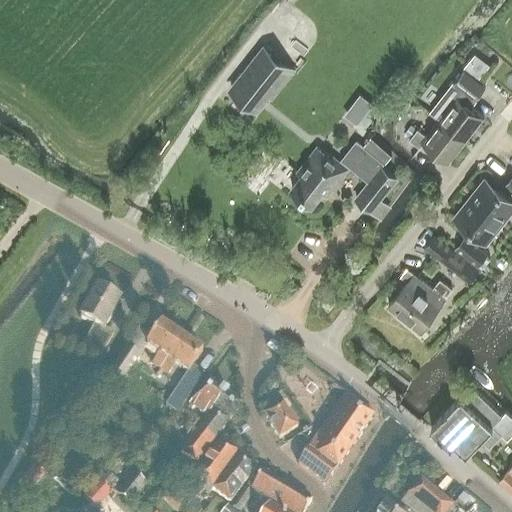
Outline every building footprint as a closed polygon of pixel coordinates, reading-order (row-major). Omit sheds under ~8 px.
[(297,71),(264,45),(229,90),(257,112),(268,98),(273,102),(297,71)] [(453,80),(472,95),(482,82),(463,67),(453,80)] [(455,83),(430,114),(439,120),(440,119),(466,140),(484,117),(470,106),(476,99),(455,83)] [(382,112),(371,104),(356,122),(367,131),(382,112)] [(466,140),(440,119),(439,120),(427,136),(418,129),(416,131),(411,138),(410,139),(420,148),(423,144),(448,163),(466,140)] [(405,133),(411,138),(416,131),(417,130),(411,125),(405,133)] [(397,179),(381,167),(384,163),(357,142),(341,160),(369,182),(356,198),(381,218),(390,207),(381,200),(397,179)] [(329,156),(317,147),(298,172),(302,175),(292,188),(314,205),(326,189),(330,192),(349,169),(330,154),(329,156)] [(485,180),(470,199),(502,223),(511,210),(511,201),(509,199),(485,180)] [(502,223),(470,199),(456,218),(487,242),(502,223)] [(450,268),(460,255),(435,236),(425,248),(450,268)] [(478,266),(488,254),(466,237),(456,249),(478,266)] [(479,271),(460,255),(450,268),(469,283),(479,271)] [(389,305),(405,318),(421,330),(440,306),(439,306),(452,290),(440,280),(433,289),(407,269),(402,276),(408,281),(389,305)] [(104,331),(120,303),(96,290),(79,320),(94,328),(82,349),(100,359),(112,336),(104,331)] [(152,366),(160,371),(181,339),(160,326),(151,339),(137,330),(106,378),(121,387),(145,347),(158,356),(152,366)] [(175,366),(187,375),(192,368),(202,353),(181,339),(160,371),(168,377),(175,366)] [(204,377),(192,368),(187,375),(170,400),(182,408),(204,377)] [(213,410),(228,422),(242,405),(208,380),(189,406),(206,419),(213,410)] [(473,388),(463,399),(461,397),(432,428),(452,447),(456,444),(467,454),(482,439),(490,446),(501,434),(492,426),(502,415),(473,388)] [(336,472),(373,417),(345,395),(307,451),(297,466),(326,486),(335,472),(336,472)] [(279,440),(297,429),(282,405),(264,417),(279,440)] [(195,465),(228,422),(213,410),(206,419),(180,453),(195,465)] [(211,491),(238,455),(220,442),(194,478),(211,491)] [(256,468),(238,455),(211,491),(230,504),(256,468)] [(183,463),(176,470),(182,476),(189,469),(183,463)] [(24,477),(31,483),(42,470),(35,464),(24,477)] [(511,467),(500,481),(511,490),(511,467)] [(285,511),(305,511),(311,502),(262,473),(251,490),(285,511)] [(129,506),(145,485),(134,476),(117,497),(129,506)] [(94,503),(107,488),(98,480),(85,495),(94,503)] [(420,480),(407,496),(401,504),(410,511),(448,511),(453,507),(420,480)] [(178,497),(171,490),(162,498),(175,511),(179,511),(183,508),(175,500),(178,497)] [(232,509),(235,511),(241,511),(253,496),(245,490),(232,509)] [(396,511),(386,503),(379,511),(396,511)]
